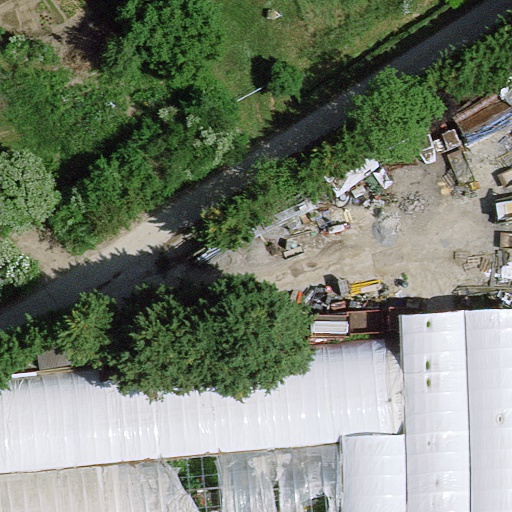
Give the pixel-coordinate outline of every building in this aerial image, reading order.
[(474,511),(511,511),(511,310),(468,312),(474,511)] [(474,511),(468,312),(399,315),(400,339),(404,438),(406,511),(474,511)] [(0,477),(339,445),(404,438),(400,339),(17,374),(0,386),(0,477)] [(406,511),(404,438),(339,445),(341,511),(406,511)] [(0,511),(341,511),(339,445),(0,477),(0,511)]
